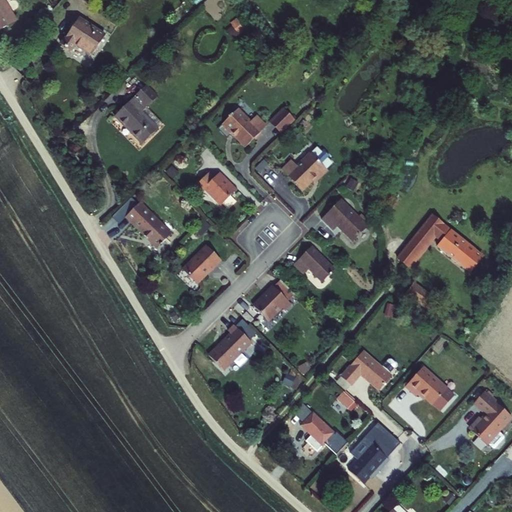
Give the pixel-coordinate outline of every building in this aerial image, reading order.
[(0,0),(0,29),(18,19),(5,0),(0,0)] [(92,55),(107,34),(80,15),(60,43),(72,51),(77,44),(92,55)] [(228,22),(233,35),(244,31),(239,18),(228,22)] [(136,152),(157,131),(128,99),(107,119),(136,152)] [(224,144),(238,157),(257,136),(248,127),(242,132),(228,118),(211,135),(222,146),(224,144)] [(274,144),(287,130),(275,119),(263,132),(274,144)] [(314,191),(325,180),(308,163),(295,176),(289,171),(279,182),(300,202),(312,189),(314,191)] [(214,217),(230,201),(213,184),(207,190),(201,185),(188,198),(194,204),(197,201),(214,217)] [(355,227),(337,209),(318,230),(329,241),(333,237),(349,251),(364,236),(362,234),(355,227)] [(121,229),(151,260),(166,245),(135,215),(121,229)] [(357,224),(355,227),(362,234),(364,231),(357,224)] [(462,283),(477,266),(426,224),(393,264),(405,275),(425,251),(462,283)] [(175,282),(191,298),(213,273),(197,258),(175,282)] [(320,294),(332,282),(309,260),(291,277),(301,286),(307,281),(320,294)] [(274,286),(290,300),(295,294),(279,280),(274,286)] [(425,318),(434,309),(409,290),(402,301),(425,318)] [(285,312),(292,305),(278,291),(271,298),(269,297),(250,317),(264,332),(279,318),(284,322),(290,317),(285,312)] [(222,382),(250,355),(231,336),(224,344),(226,346),(206,366),(222,382)] [(354,382),(373,397),(385,383),(383,381),(390,373),(390,370),(385,366),(382,366),(375,374),(356,359),(335,384),(344,393),(354,382)] [(287,372),(283,385),(297,389),(301,377),(287,372)] [(428,410),(442,394),(417,373),(398,394),(409,403),(414,398),(428,410)] [(469,433),(492,453),(506,437),(500,431),(510,419),(482,395),(471,407),(483,417),(469,433)] [(323,409),(337,422),(346,413),(331,399),(323,409)] [(361,433),(372,443),(382,432),(371,422),(361,433)] [(314,455),(325,443),(304,424),(294,436),(304,446),(312,453),(314,455)] [(246,445),(250,440),(244,435),(240,439),(246,445)] [(308,458),(312,453),(304,446),(300,451),(308,458)] [(339,481),(355,496),(368,480),(370,482),(379,470),(361,455),(339,481)]
